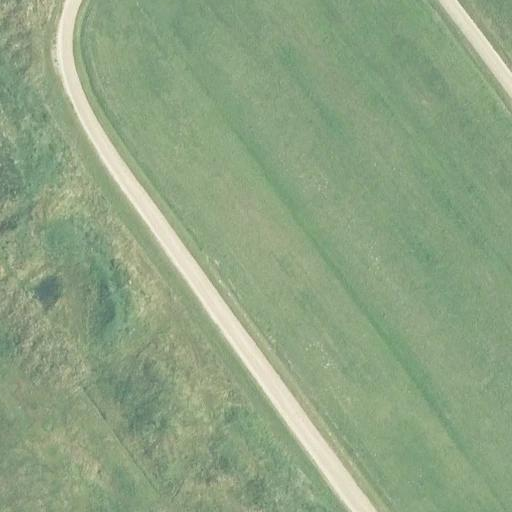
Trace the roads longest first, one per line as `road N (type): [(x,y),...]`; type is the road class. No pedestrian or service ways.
road 1 (unknown): [(246,345),(86,114),(60,33),(63,0)]
road 2 (unknown): [(370,511),(246,345)]
